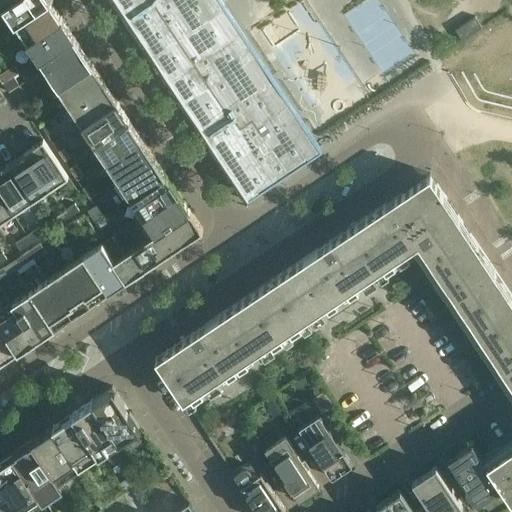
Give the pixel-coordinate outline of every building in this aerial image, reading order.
[(16,25),(51,1),(50,0),(12,0),(4,6),(16,25)] [(322,148),(223,0),(111,0),(244,200),(308,158),(322,148)] [(28,43),(64,20),(51,1),(16,25),(28,43)] [(41,62),(76,38),(64,20),(28,43),(41,62)] [(105,81),(76,38),(41,62),(50,77),(69,105),(105,81)] [(30,92),(45,82),(39,72),(24,81),(30,92)] [(82,123),(117,100),(105,81),(69,105),(82,123)] [(94,141),(129,118),(117,100),(82,123),(94,141)] [(106,160),(141,136),(129,118),(94,141),(106,160)] [(118,178),(153,155),(141,136),(106,160),(118,178)] [(69,177),(43,140),(24,152),(49,190),(69,177)] [(49,190),(24,152),(6,164),(31,202),(49,190)] [(130,196),(166,173),(153,155),(118,178),(130,196)] [(31,202),(6,164),(0,168),(0,194),(13,214),(31,202)] [(143,215),(178,191),(166,173),(130,196),(143,215)] [(511,295),(496,271),(431,174),(367,216),(395,258),(419,242),(511,382),(511,446),(487,463),(511,500),(511,295)] [(155,233),(171,222),(190,209),(178,191),(143,215),(155,233)] [(0,194),(0,223),(13,214),(0,194)] [(68,218),(79,210),(75,203),(63,211),(68,218)] [(203,229),(190,209),(171,222),(184,242),(203,229)] [(68,218),(63,211),(52,219),(56,225),(68,218)] [(351,293),(360,287),(357,283),(384,265),(386,269),(396,262),(394,259),(395,258),(367,216),(262,287),(290,328),(297,323),(300,327),(309,320),(307,317),(332,300),(335,304),(343,298),(341,294),(348,289),(351,293)] [(81,226),(77,219),(65,227),(69,233),(81,226)] [(171,222),(155,233),(152,235),(165,255),(184,242),(171,222)] [(39,227),(27,235),(32,242),(43,234),(39,227)] [(69,233),(65,227),(53,235),(58,241),(69,233)] [(20,250),(32,242),(27,235),(16,243),(20,250)] [(165,255),(152,235),(133,247),(146,267),(165,255)] [(127,280),(114,260),(102,242),(84,255),(109,292),(127,280)] [(45,250),(41,243),(29,251),(34,257),(45,250)] [(146,267),(133,247),(114,260),(127,280),(146,267)] [(22,265),(34,257),(29,251),(18,259),(22,265)] [(109,292),(84,255),(66,267),(91,304),(109,292)] [(0,279),(9,274),(5,267),(0,270),(0,279)] [(91,304),(66,267),(47,279),(72,317),(91,304)] [(72,317),(47,279),(29,291),(34,299),(54,329),(72,317)] [(247,357),(272,340),(274,344),(291,333),(289,329),(290,328),(262,287),(156,357),(184,399),(192,394),(194,397),(204,391),(202,387),(222,374),(224,377),(233,371),(231,368),(238,363),(240,366),(249,361),(247,357)] [(54,329),(34,299),(17,311),(37,340),(54,329)] [(37,340),(17,311),(0,322),(19,352),(37,340)] [(19,352),(0,322),(0,362),(1,364),(19,352)] [(113,386),(93,399),(119,439),(139,425),(113,386)] [(119,439),(93,399),(73,412),(99,452),(119,439)] [(99,452),(73,412),(53,426),(79,465),(99,452)] [(332,477),(352,464),(319,414),(299,427),(332,477)] [(79,465),(53,426),(33,439),(60,479),(79,465)] [(299,499),(319,486),(286,436),(266,449),(299,499)] [(60,479),(33,439),(13,452),(40,492),(60,479)] [(473,442),(449,458),(475,498),(499,482),(473,442)] [(40,492),(13,452),(0,460),(0,476),(19,506),(40,492)] [(232,472),(259,511),(280,511),(286,508),(261,472),(258,474),(254,467),(251,465),(246,464),(243,465),(232,472)] [(436,466),(412,482),(432,511),(453,511),(463,505),(436,466)] [(0,476),(0,511),(9,511),(19,506),(0,476)] [(376,505),(380,511),(415,511),(401,489),(376,505)] [(196,511),(189,501),(172,511),(196,511)]
